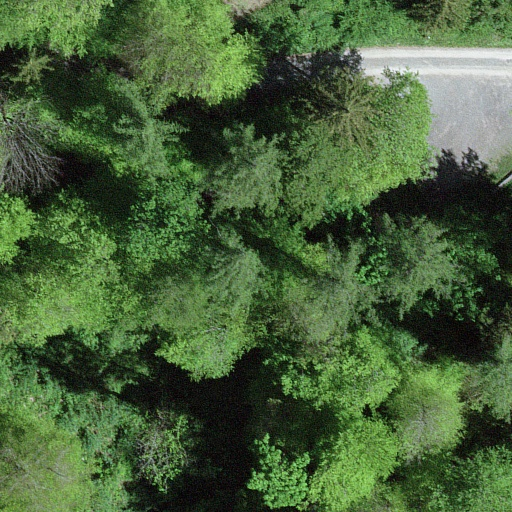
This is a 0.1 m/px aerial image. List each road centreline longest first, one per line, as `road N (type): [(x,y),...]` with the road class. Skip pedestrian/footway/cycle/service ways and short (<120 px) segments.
road 1 (track): [(0,156),(103,181),(259,189),(394,163),(461,140),(511,79)]
road 2 (track): [(511,63),(200,78),(107,67),(0,35)]
road 3 (track): [(263,0),(131,8),(29,48)]
